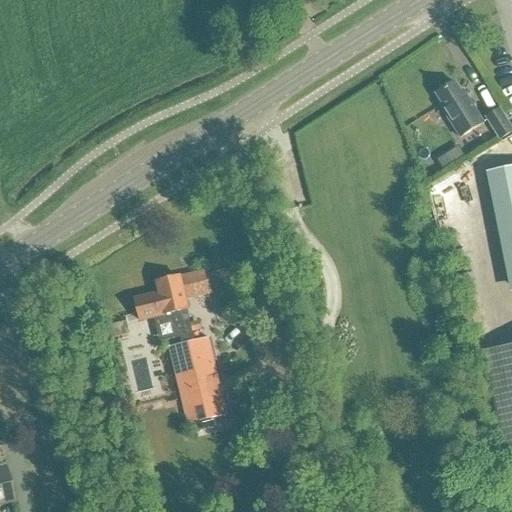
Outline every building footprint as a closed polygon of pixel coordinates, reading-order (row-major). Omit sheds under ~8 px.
[(252,0),(255,14),(284,8),(282,0),(252,0)] [(461,93),(455,83),(436,95),(442,105),(440,107),(460,139),(484,124),(464,92),(461,93)] [(511,133),(511,129),(500,110),(486,119),(500,141),(511,133)] [(460,143),(440,157),(448,169),(468,155),(460,143)] [(205,272),(179,278),(183,291),(185,300),(191,299),(204,296),(210,294),(205,272)] [(160,294),(135,301),(140,322),(166,316),(173,315),(178,336),(180,336),(182,344),(168,348),(187,425),(192,424),(226,416),(208,338),(195,341),(191,327),(187,311),(185,300),(183,291),(179,278),(158,283),(160,294)] [(116,326),(107,328),(109,339),(119,337),(116,326)] [(477,353),(475,354),(495,453),(503,451),(508,450),(511,449),(511,346),(483,352),(478,353),(477,353)] [(287,402),(284,391),(253,399),(254,409),(287,402)] [(0,503),(11,501),(3,470),(0,470),(0,503)]
